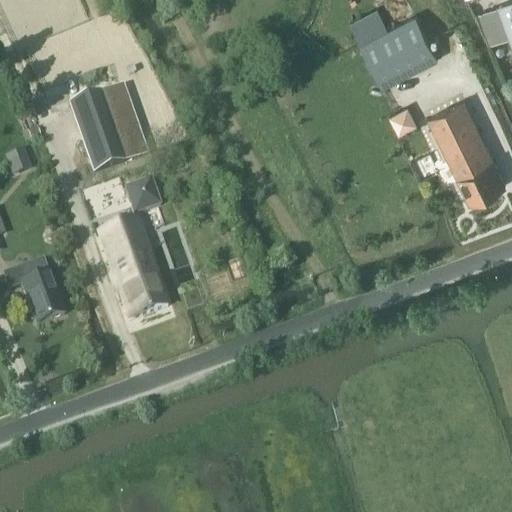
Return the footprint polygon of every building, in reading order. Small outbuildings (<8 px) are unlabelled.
[(511,0),(508,0),(497,5),(511,44),(511,0)] [(389,28),(378,7),(350,22),(383,87),(439,60),(416,14),(389,28)] [(465,101),(429,118),(460,181),(496,164),(465,101)] [(90,109),(66,118),(62,120),(86,186),(115,176),(90,109)] [(508,188),(496,164),(460,181),(472,206),(508,188)] [(150,181),(123,191),(133,217),(159,208),(150,181)] [(136,225),(99,238),(128,322),(165,308),(136,225)] [(20,287),(35,327),(63,317),(48,276),(47,277),(42,263),(3,277),(8,292),(20,287)]
